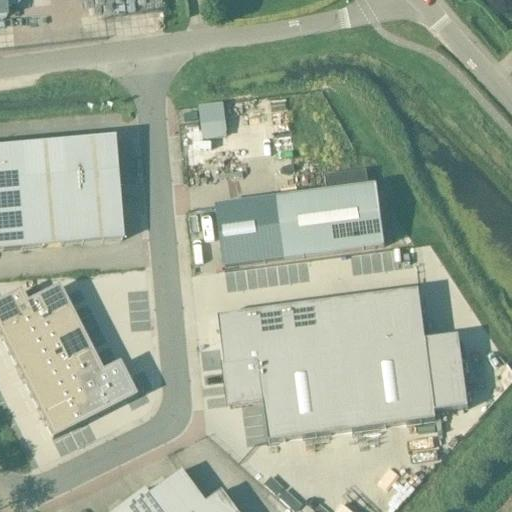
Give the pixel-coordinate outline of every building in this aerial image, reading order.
[(226,138),(222,105),(201,107),(205,141),(226,138)] [(118,202),(113,142),(72,146),(13,152),(0,153),(0,254),(22,252),(82,247),(122,243),(118,202)] [(276,201),(216,209),(224,270),(384,249),(376,189),(368,190),(364,173),(324,179),(327,195),(276,201)] [(20,293),(0,303),(0,340),(52,442),(134,400),(117,367),(99,376),(56,291),(26,306),(20,293)] [(417,294),(216,321),(228,411),(262,406),(268,446),(434,424),(433,416),(467,411),(457,340),(424,344),(417,294)] [(231,511),(218,494),(202,506),(179,474),(145,499),(140,492),(112,511),(231,511)]
